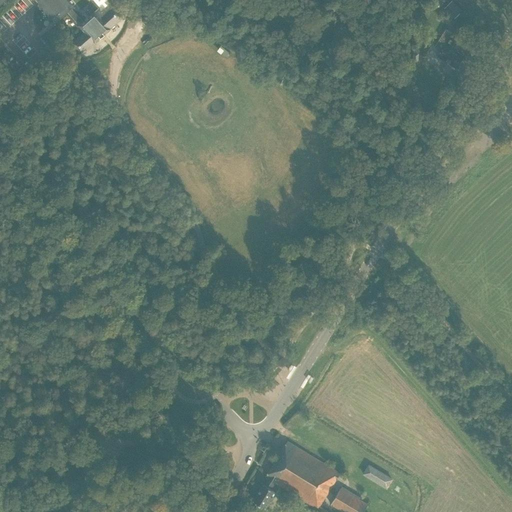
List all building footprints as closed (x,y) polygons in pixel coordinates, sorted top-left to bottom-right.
[(0,0),(0,5),(5,0),(37,0),(38,0),(40,8),(43,7),(45,13),(48,12),(49,19),(54,18),(57,21),(67,12),(84,32),(73,42),(82,53),(95,42),(111,28),(110,28),(123,17),(118,11),(126,4),(121,0),(0,0)] [(469,2),(466,0),(454,0),(463,8),(469,2)] [(462,11),(452,1),(446,7),(456,17),(462,11)] [(456,68),(463,56),(456,51),(463,39),(451,32),(451,33),(445,29),(434,46),(441,50),(437,56),(456,68)] [(184,315),(180,312),(178,309),(174,312),(180,319),(184,315)] [(339,473),(287,441),(265,477),(268,478),(264,484),(263,484),(253,501),(265,508),(269,501),(270,502),(277,492),(271,489),(275,483),(317,509),(339,473)] [(387,490),(394,479),(368,463),(362,474),(387,490)] [(340,487),(330,504),(343,511),(362,511),(367,503),(340,487)]
